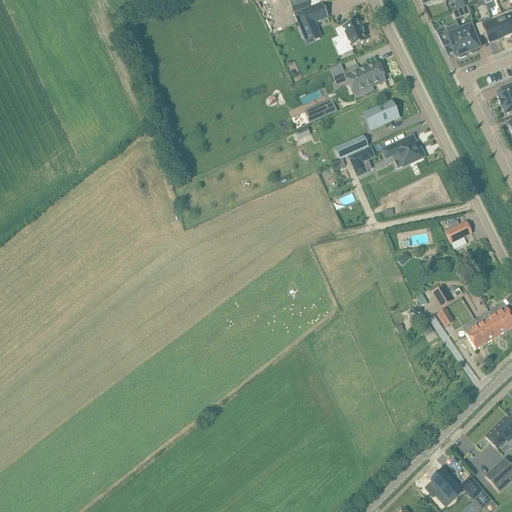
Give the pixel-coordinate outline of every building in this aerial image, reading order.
[(290,0),(294,13),(311,7),(309,0),(290,0)] [(270,8),(274,17),(284,13),(280,4),(270,8)] [(328,19),(322,4),(294,15),(303,38),(304,37),(318,32),(316,28),(315,24),(328,19)] [(470,14),(467,7),(458,11),(461,18),(470,14)] [(511,10),(502,15),(510,37),(511,35),(511,10)] [(502,15),(491,19),(500,41),(510,37),(502,15)] [(489,46),(500,41),(491,19),(474,26),(479,38),(485,35),(489,46)] [(361,29),(359,30),(356,22),(342,28),(345,35),(340,37),(339,38),(345,52),(365,43),(362,35),(363,34),(361,29)] [(470,27),(459,32),(468,54),(469,53),(471,55),(477,52),(477,50),(479,49),(470,27)] [(444,29),(436,33),(444,49),(450,46),(456,59),(458,58),(460,59),(465,57),(466,55),(468,54),(459,32),(447,36),(444,29)] [(378,64),(377,62),(366,67),(359,70),(357,67),(343,73),(354,100),(373,91),(372,88),(385,82),(378,64)] [(497,95),(496,96),(496,97),(499,103),(498,103),(500,109),(501,109),(504,115),(504,116),(505,116),(511,113),(511,89),(497,95)] [(331,100),(312,109),(318,122),(337,113),(331,100)] [(372,112),(368,114),(371,120),(374,129),(397,120),(398,119),(391,103),(390,104),(372,112)] [(307,131),(295,138),(299,145),(311,138),(307,131)] [(412,137),(381,151),(385,160),(398,154),(400,159),(399,159),(403,168),(424,158),(420,150),(417,151),(415,147),(416,146),(412,137)] [(367,148),(363,138),(346,145),(335,150),(339,160),(367,148)] [(369,150),(349,159),(357,178),(366,174),(362,164),(373,158),(369,150)] [(342,161),(331,166),(334,172),(345,167),(342,161)] [(412,183),(418,197),(430,191),(432,196),(446,190),(438,171),(412,183)] [(444,234),(450,246),(472,235),(466,223),(444,234)] [(475,273),(469,276),(475,287),(480,284),(475,273)] [(452,302),(443,287),(431,294),(441,309),(452,302)] [(502,304),(490,312),(494,317),(497,315),(507,331),(511,328),(511,318),(506,309),(506,310),(502,304)] [(452,322),(445,311),(438,316),(445,327),(452,322)] [(490,312),(475,321),(478,326),(476,328),(486,344),(507,331),(497,315),(494,317),(490,312)] [(478,326),(475,321),(462,329),(465,334),(465,335),(475,351),(486,344),(476,328),(478,326)] [(434,333),(430,326),(423,331),(427,338),(434,333)] [(511,421),(507,416),(484,439),(496,451),(505,442),(507,444),(511,438),(511,421)] [(511,481),(511,468),(504,460),(484,478),(499,494),(511,481)] [(432,483),(425,490),(433,498),(434,496),(445,508),(454,500),(453,499),(461,492),(442,472),(431,482),(432,483)] [(470,478),(460,487),(472,501),(473,501),(474,500),(482,510),(491,502),(470,478)]
